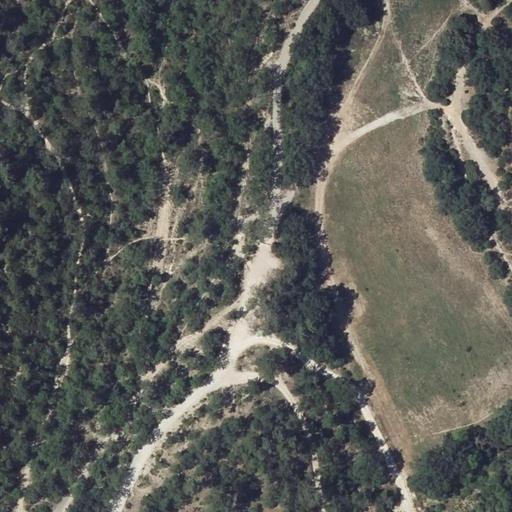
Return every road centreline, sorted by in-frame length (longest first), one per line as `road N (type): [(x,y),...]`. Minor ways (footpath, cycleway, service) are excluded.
road 1 (track): [(317,0),(273,85),(279,181),(245,338),(226,369),(153,431),(118,511)]
road 2 (track): [(17,511),(10,499),(61,323),(72,215),(23,115),(17,79),(21,58),(65,0)]
road 3 (track): [(384,0),(385,29),(329,151),(318,214),(340,310),(370,390),(364,408)]
road 4 (track): [(239,347),(269,339),(285,344),(359,395),(409,511)]
road 5 (track): [(481,17),(458,74),(456,118),(511,199)]
road 6 (track): [(220,375),(262,375),(297,406),(315,452),(321,511)]
